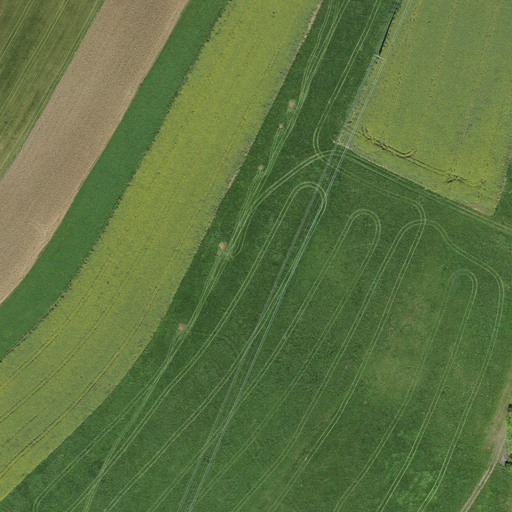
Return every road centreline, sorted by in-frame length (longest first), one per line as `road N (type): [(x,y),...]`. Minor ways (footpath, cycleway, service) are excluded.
road 1 (track): [(511,230),(345,147)]
road 2 (track): [(461,511),(511,393)]
